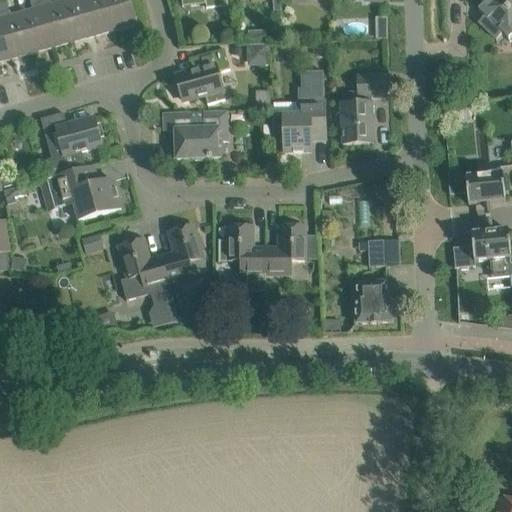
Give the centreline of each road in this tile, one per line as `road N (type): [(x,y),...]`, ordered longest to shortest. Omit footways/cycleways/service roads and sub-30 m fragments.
road 1 (secondary): [(432,366),(0,388)]
road 2 (residential): [(424,159),(314,184),(172,192),(141,166),(127,87)]
road 3 (residential): [(424,159),(416,0)]
road 4 (residential): [(432,366),(428,218)]
road 5 (residential): [(0,120),(127,87)]
